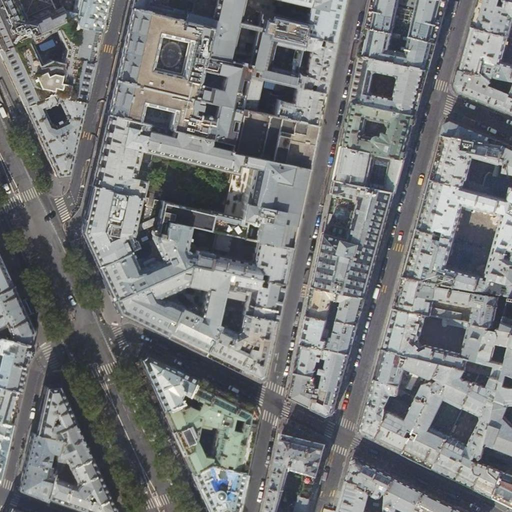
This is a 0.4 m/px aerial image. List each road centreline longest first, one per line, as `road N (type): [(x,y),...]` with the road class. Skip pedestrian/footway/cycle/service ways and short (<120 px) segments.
road 1 (tertiary): [(356,0),(271,403)]
road 2 (residential): [(342,435),(436,99)]
road 3 (residential): [(119,0),(71,204),(31,224)]
road 4 (residential): [(271,403),(132,332),(86,343)]
road 5 (residential): [(2,496),(36,370),(86,343)]
road 6 (primary): [(86,343),(164,511)]
road 7 (residential): [(493,511),(342,435)]
road 8 (primary): [(86,343),(31,224)]
